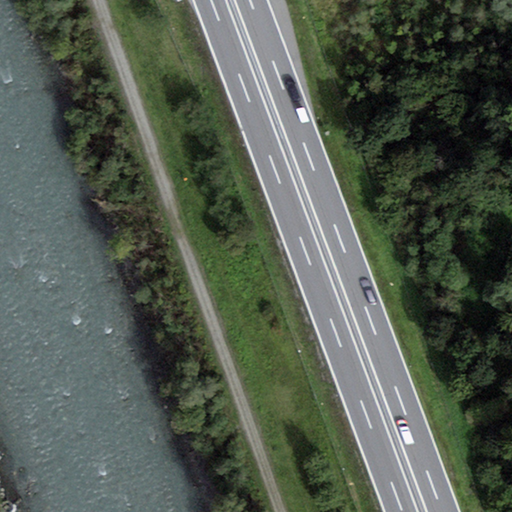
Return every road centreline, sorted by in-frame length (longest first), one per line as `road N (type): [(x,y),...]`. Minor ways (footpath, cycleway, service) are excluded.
road 1 (trunk): [(439,511),(249,0)]
road 2 (trunk): [(210,0),(400,511)]
